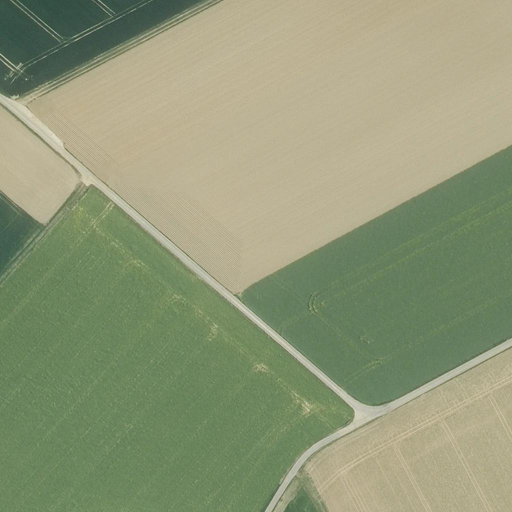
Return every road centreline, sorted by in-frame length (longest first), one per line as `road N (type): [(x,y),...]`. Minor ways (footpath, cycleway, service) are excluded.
road 1 (track): [(0,101),(368,418)]
road 2 (track): [(19,117),(238,0)]
road 3 (track): [(511,341),(368,418)]
road 4 (track): [(95,185),(0,290)]
road 5 (track): [(368,418),(293,468),(267,511)]
